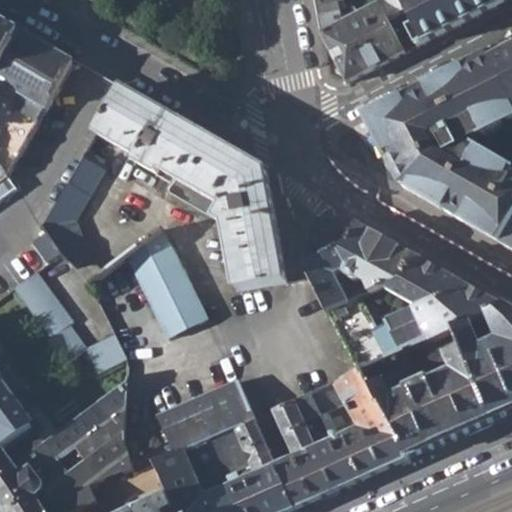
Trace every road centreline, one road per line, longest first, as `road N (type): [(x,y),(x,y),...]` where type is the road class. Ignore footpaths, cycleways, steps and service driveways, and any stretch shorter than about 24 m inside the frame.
road 1 (residential): [(17,0),(241,129),(290,137)]
road 2 (secondary): [(290,137),(311,169),(511,283)]
road 3 (residential): [(511,19),(329,109),(290,137)]
road 4 (secondary): [(290,137),(274,0)]
